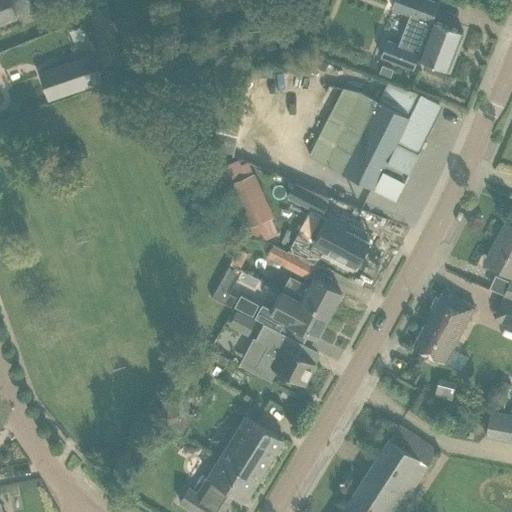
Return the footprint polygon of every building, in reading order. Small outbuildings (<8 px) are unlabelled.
[(24,0),(21,0),(0,8),(0,24),(30,13),(24,0)] [(0,0),(0,8),(21,0),(0,0)] [(91,0),(95,53),(112,51),(109,0),(91,0)] [(448,70),(463,31),(446,25),(431,19),(438,2),(432,0),(393,0),(391,7),(409,14),(410,13),(430,21),(425,33),(411,28),(404,46),(386,39),(380,56),(395,62),(413,69),(417,57),(448,70)] [(92,55),(40,73),(48,97),(101,79),(92,55)] [(0,73),(0,81),(6,95),(37,83),(29,62),(0,73)] [(392,68),(382,64),(379,72),(389,76),(392,68)] [(259,79),(259,76),(259,67),(230,66),(230,82),(247,82),(247,78),(259,79)] [(372,188),(394,199),(404,181),(401,179),(406,170),(408,171),(417,153),(414,151),(438,103),(388,78),(378,101),(344,84),(308,155),(325,164),(372,188)] [(210,150),(232,154),(246,86),(223,89),(210,150)] [(227,181),(254,242),(279,232),(252,170),(227,181)] [(293,181),(286,195),(320,213),(328,196),(293,181)] [(298,236),(292,248),(301,252),(298,257),(313,265),(321,249),(354,266),(355,264),(368,240),(343,228),(347,222),(330,213),(313,244),(298,236)] [(496,242),(499,244),(488,264),(511,276),(511,226),(505,223),(496,242)] [(267,254),(307,276),(313,265),(298,257),(273,244),(267,254)] [(287,293),(286,293),(329,315),(341,293),(313,278),(307,289),(288,280),(283,291),(287,293)] [(503,296),(511,299),(511,282),(509,281),(503,296)] [(443,289),(412,346),(430,355),(444,363),(445,362),(460,370),(468,356),(452,348),(475,307),(460,299),(443,289)] [(329,315),(286,293),(275,314),(262,307),(256,318),(263,322),(278,330),(284,320),(317,337),(329,315)] [(240,295),(235,306),(252,315),(258,304),(240,295)] [(511,299),(503,296),(496,315),(494,319),(511,327),(511,299)] [(236,310),(228,325),(247,335),(255,320),(236,310)] [(278,330),(263,322),(255,339),(266,345),(255,365),(272,374),(275,369),(303,384),(315,363),(297,354),(302,343),(278,330)] [(159,397),(162,418),(188,413),(185,392),(159,397)] [(511,412),(488,406),(480,432),(511,441),(511,412)] [(233,436),(227,446),(263,469),(283,438),(246,415),(233,436)] [(340,511),(395,511),(437,449),(398,423),(340,511)] [(263,469),(227,446),(197,492),(188,487),(179,501),(196,511),(222,511),(224,510),(221,508),(226,500),(228,501),(233,493),(241,499),(243,500),(263,469)]
